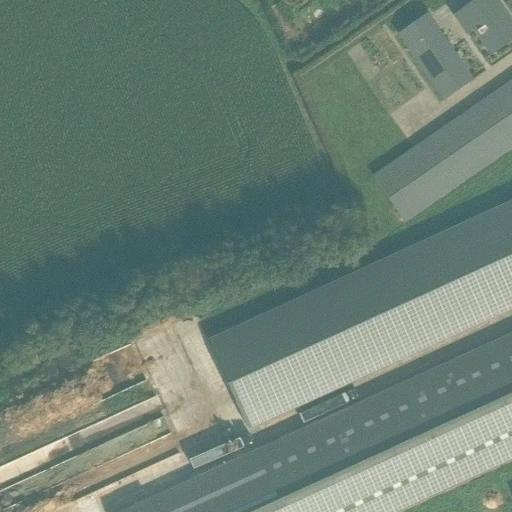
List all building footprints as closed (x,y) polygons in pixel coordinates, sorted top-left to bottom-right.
[(476,2),(454,17),(466,34),(473,29),(491,55),(511,40),(511,26),(494,0),(475,0),(476,2)] [(427,16),(411,27),(396,37),(441,103),(472,82),(427,16)] [(511,83),(373,180),(403,224),(511,147),(511,83)] [(511,210),(212,349),(250,432),(511,311),(511,210)] [(395,511),(511,458),(511,336),(128,511),(395,511)] [(0,487),(9,511),(38,511),(181,460),(166,418),(123,433),(117,418),(52,442),(48,429),(0,447),(0,487)]
